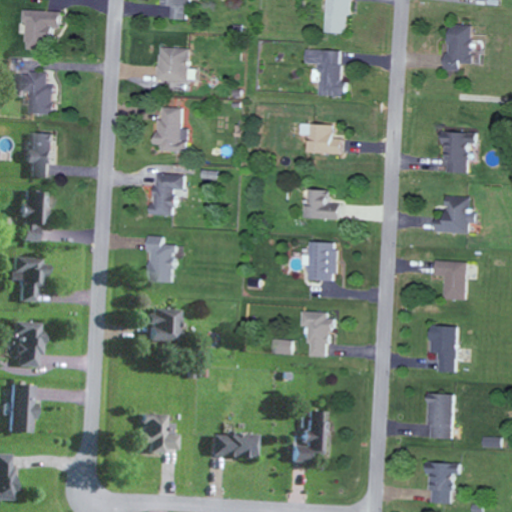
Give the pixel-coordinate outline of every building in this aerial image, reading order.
[(171,17),(189,18),(189,0),(163,0),(163,4),(172,4),(171,17)] [(347,32),(348,15),(352,15),(352,0),(327,0),(327,31),(347,32)] [(61,27),(61,10),(26,8),(24,46),(50,47),(51,27),(61,27)] [(447,69),(463,69),(463,63),(476,63),(476,24),(451,24),(451,53),(447,53),(447,69)] [(190,47),(160,46),(159,80),(189,81),(190,47)] [(29,112),(54,112),(54,84),(48,84),(48,73),(17,72),(16,90),(30,90),(29,112)] [(184,107),(164,106),(163,119),(158,119),(157,143),(162,144),(162,150),(188,151),(189,128),(183,127),(184,107)] [(310,151),(344,153),(344,137),(335,137),(335,124),(302,123),(301,134),(311,134),(310,151)] [(446,171),(470,172),(472,142),(480,142),(480,132),(448,130),(446,171)] [(50,177),(52,133),(31,132),(30,149),(25,149),(24,162),(29,162),(28,176),(50,177)] [(151,214),(175,214),(175,188),(186,189),(186,173),(156,173),(156,203),(151,203),(151,214)] [(331,189),(308,188),(307,217),(341,218),(342,203),(330,203),(331,189)] [(19,240),(36,240),(36,223),(47,223),(48,191),(21,190),(19,240)] [(437,231),(472,232),(472,222),(479,222),(479,212),(473,212),(474,196),(449,195),(448,217),(438,217),(437,231)] [(176,244),(165,243),(165,235),(150,235),(149,251),(152,251),(151,281),(175,282),(176,244)] [(338,241),(310,240),(309,279),(337,280),(338,241)] [(10,257),(9,279),(18,279),(17,300),(34,301),(34,289),(42,289),(43,258),(10,257)] [(469,261),(437,260),(437,275),(446,276),(446,298),(468,299),(469,261)] [(178,308),(147,307),(147,323),(148,323),(147,340),(177,341),(178,308)] [(328,311),(303,310),(302,325),(310,326),(309,355),(330,356),(332,318),(328,317),(328,311)] [(14,365),(38,366),(40,322),(11,321),(10,334),(15,334),(14,365)] [(440,371),(458,371),(459,325),(432,325),(432,352),(440,352),(440,371)] [(293,339),(273,338),(273,353),(293,354),(293,339)] [(32,384),(8,383),(6,431),(31,431),(32,384)] [(432,437),(454,438),(455,393),(429,392),(428,424),(432,424),(432,437)] [(327,411),(308,410),(307,430),(302,430),(301,444),(292,444),(291,460),(308,461),(308,453),(325,454),(327,411)] [(164,413),(140,412),(138,442),(147,442),(146,452),(163,452),(163,449),(175,449),(176,433),(170,433),(171,422),(164,422),(164,413)] [(256,433),(211,432),(210,455),(255,456),(256,433)] [(502,447),(502,437),(484,436),(483,446),(502,447)] [(11,453),(0,452),(0,498),(10,498),(11,453)] [(429,502),(453,503),(454,473),(462,473),(462,463),(431,462),(429,502)]
